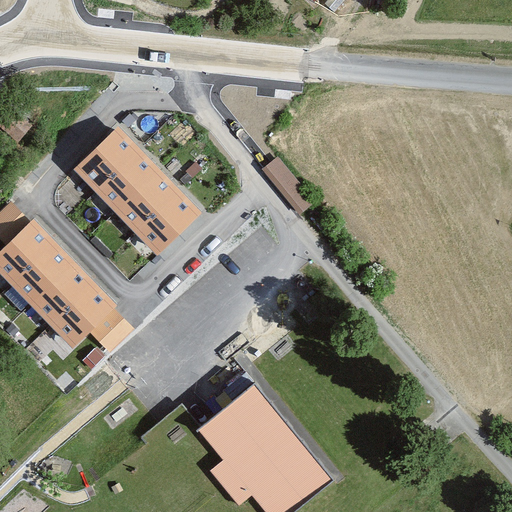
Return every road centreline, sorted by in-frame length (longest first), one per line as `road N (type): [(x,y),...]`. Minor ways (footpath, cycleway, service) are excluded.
road 1 (residential): [(149,49),(511,475)]
road 2 (tertiary): [(511,75),(149,49)]
